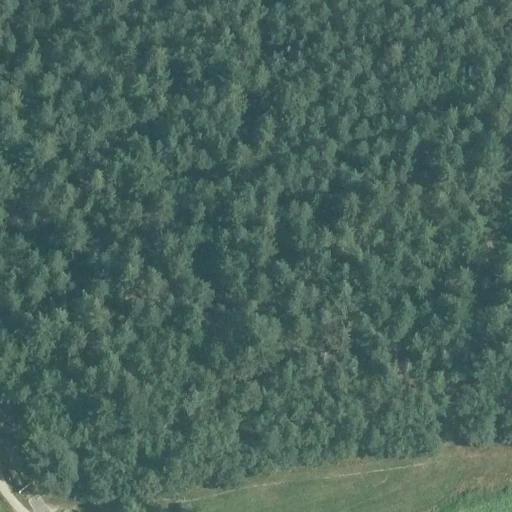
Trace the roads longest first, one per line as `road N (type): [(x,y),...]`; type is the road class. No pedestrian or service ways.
road 1 (track): [(444,457),(160,493),(98,511)]
road 2 (track): [(511,139),(444,457)]
